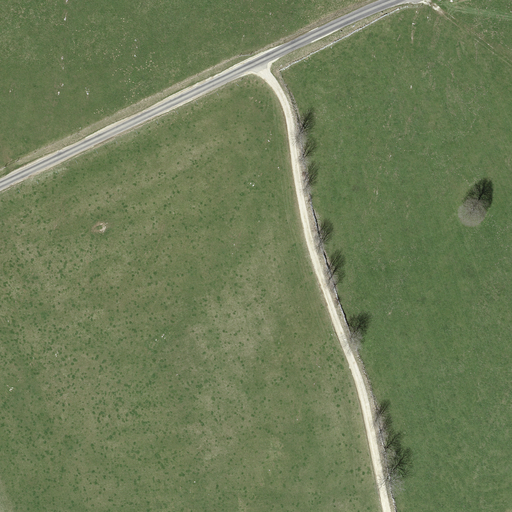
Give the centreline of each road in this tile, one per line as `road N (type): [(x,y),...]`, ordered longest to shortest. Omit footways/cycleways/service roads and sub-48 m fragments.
road 1 (track): [(257,70),(276,87),(289,118),(386,511)]
road 2 (unclassified): [(404,0),(0,189)]
